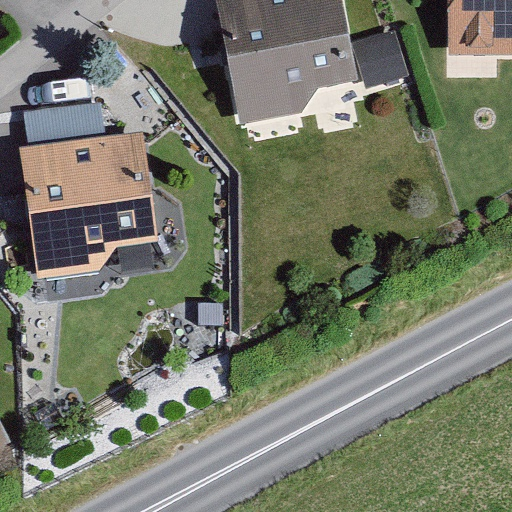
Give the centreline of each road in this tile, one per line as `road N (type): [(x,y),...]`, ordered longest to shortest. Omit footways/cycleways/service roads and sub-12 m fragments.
road 1 (secondary): [(511,321),(148,511)]
road 2 (residential): [(0,90),(107,0)]
